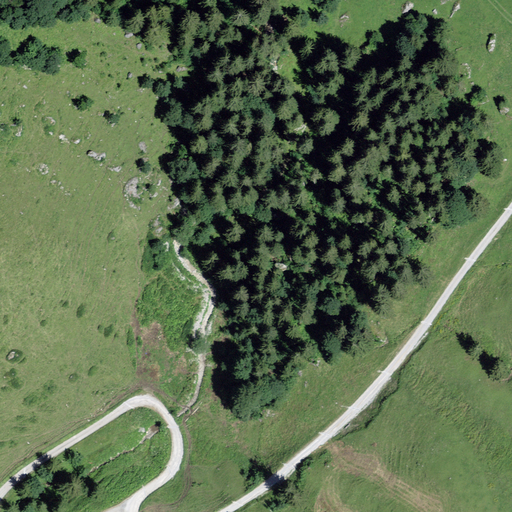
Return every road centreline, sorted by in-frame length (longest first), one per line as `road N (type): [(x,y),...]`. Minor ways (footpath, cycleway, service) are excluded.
road 1 (track): [(511,212),(376,393),(283,476),(223,511)]
road 2 (track): [(149,399),(128,404),(13,480),(0,500)]
road 3 (track): [(135,511),(179,451),(176,429),(149,399)]
